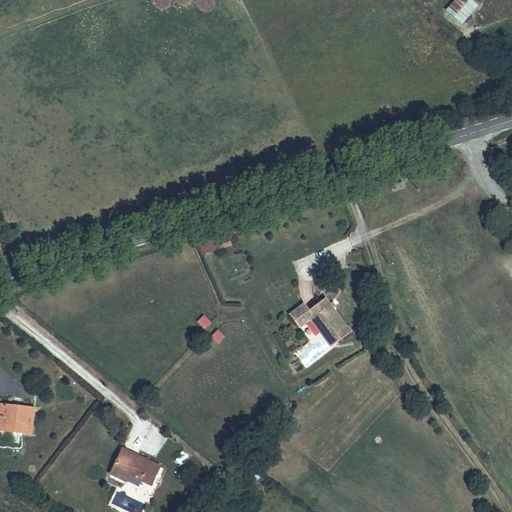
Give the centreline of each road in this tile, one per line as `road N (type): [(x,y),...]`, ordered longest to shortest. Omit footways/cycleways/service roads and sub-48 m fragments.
road 1 (secondary): [(511,120),(0,281)]
road 2 (track): [(340,174),(396,350),(506,511)]
